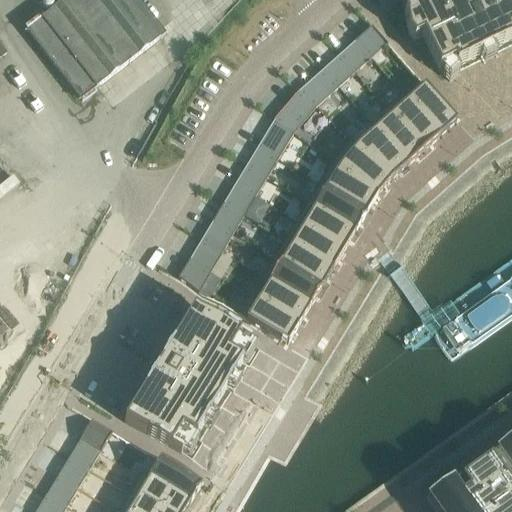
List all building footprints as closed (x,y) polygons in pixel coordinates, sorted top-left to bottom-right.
[(134,0),(70,0),(26,34),(80,103),(164,38),(134,0)] [(406,14),(404,15),(408,38),(413,44),(422,40),(439,74),(439,73),(455,67),(456,70),(480,58),(482,57),(482,56),(491,52),(491,53),(493,52),(511,42),(511,0),(426,0),(417,5),(418,8),(406,14)] [(371,30),(356,44),(372,62),(387,48),(371,30)] [(356,44),(338,60),(354,78),(372,62),(356,44)] [(338,60),(322,74),(338,92),(354,78),(338,60)] [(322,74),(300,94),(317,110),(338,92),(322,74)] [(421,86),(405,100),(440,140),(456,125),(421,86)] [(274,124),(268,133),(288,146),(293,138),(315,112),(317,110),(300,94),(298,96),(274,124)] [(402,96),(384,112),(387,116),(423,156),(440,140),(405,100),(402,96)] [(387,116),(371,130),(374,134),(406,170),(423,156),(387,116)] [(268,133),(257,152),(277,164),(288,146),(268,133)] [(374,134),(356,149),(389,186),(391,184),(406,170),(374,134)] [(331,166),(328,170),(377,200),(389,186),(356,149),(350,143),(331,166)] [(257,152),(245,170),(266,183),(277,164),(257,152)] [(245,170),(234,189),(255,202),(266,183),(245,170)] [(328,170),(317,188),(366,218),(377,200),(328,170)] [(317,188),(306,207),(355,237),(366,218),(317,188)] [(234,189),(223,208),(243,220),(255,202),(234,189)] [(306,207),(294,226),(344,255),(355,237),(306,207)] [(223,208),(211,226),(232,239),(243,220),(223,208)] [(211,226),(200,245),(221,257),(232,239),(211,226)] [(294,226),(283,244),(332,274),(344,255),(294,226)] [(283,244),(272,263),(321,293),(332,274),(283,244)] [(200,245),(189,263),(210,276),(221,257),(200,245)] [(189,263),(178,282),(198,294),(210,276),(189,263)] [(262,280),(260,281),(269,286),(310,311),(321,293),(272,263),(262,280)] [(269,286),(257,305),(298,330),(310,311),(269,286)] [(249,300),(238,319),(287,348),(298,330),(257,305),(249,300)] [(194,311),(124,426),(180,460),(181,458),(188,462),(198,446),(195,444),(203,430),(210,435),(218,421),(211,417),(226,392),(233,396),(242,383),(234,378),(242,365),(246,367),(256,351),(249,347),(250,345),(194,311)] [(91,424),(80,444),(100,456),(112,437),(91,424)] [(434,499),(431,501),(438,511),(511,511),(509,507),(511,505),(511,442),(495,455),(497,458),(454,489),(452,486),(443,492),(434,499)] [(80,444),(68,462),(89,475),(100,456),(80,444)] [(68,462),(57,481),(78,493),(89,475),(68,462)] [(148,484),(148,485),(189,510),(201,491),(192,486),(188,483),(180,478),(160,466),(157,470),(148,484)] [(57,481),(46,499),(67,511),(78,493),(57,481)] [(148,485),(137,504),(150,511),(187,511),(189,510),(148,485)] [(46,499),(38,511),(66,511),(67,511),(46,499)]
